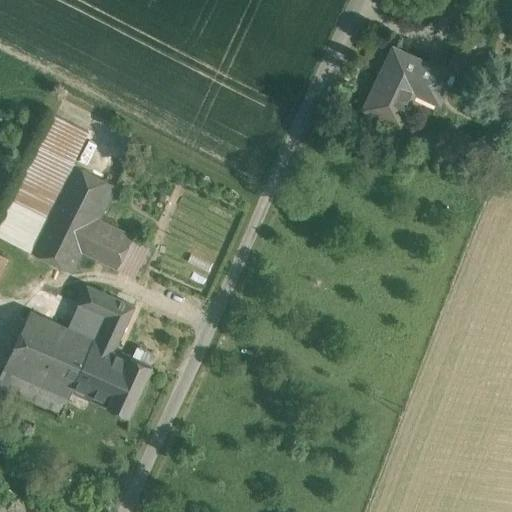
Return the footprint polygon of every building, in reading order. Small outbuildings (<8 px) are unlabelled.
[(478,35),(466,30),(451,62),(465,69),(466,68),(477,73),(491,42),(478,36),(478,35)] [(450,74),(394,47),(366,107),(399,123),(417,86),(441,97),(449,80),(451,81),(455,72),(452,71),(450,74)] [(56,114),(0,227),(0,234),(29,249),(73,162),(89,131),(56,114)] [(73,162),(29,249),(73,272),(84,251),(117,268),(134,236),(100,219),(117,185),(73,162)] [(124,217),(124,214),(124,210),(122,208),(119,206),(115,205),(112,206),(109,208),(107,211),(106,214),(107,218),(109,221),(112,223),(115,223),(119,222),(122,220),(124,217)] [(142,226),(142,223),(141,220),(140,217),(137,215),(133,214),(130,215),(127,217),(125,220),(124,223),(125,227),(127,229),(130,231),(133,232),(137,231),(140,229),(142,226)] [(0,275),(8,259),(0,254),(0,275)] [(68,327),(31,311),(3,370),(69,400),(73,388),(109,404),(131,356),(115,348),(135,306),(87,284),(68,327)] [(109,404),(129,414),(152,364),(132,355),(131,356),(109,404)] [(69,400),(3,370),(0,377),(0,383),(63,412),(68,400),(69,400)]
